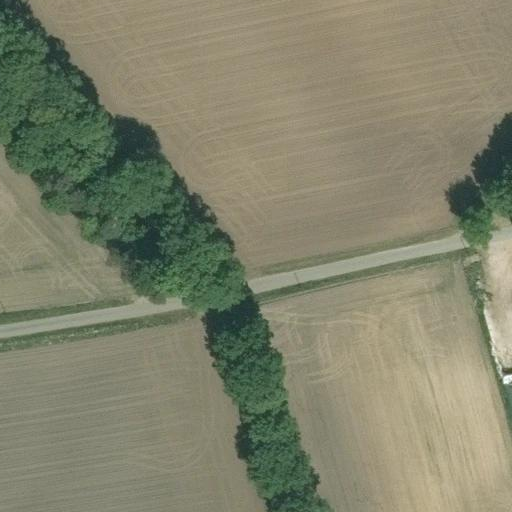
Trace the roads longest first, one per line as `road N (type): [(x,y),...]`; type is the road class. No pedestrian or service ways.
road 1 (residential): [(0,335),(511,235)]
road 2 (track): [(208,298),(271,511)]
